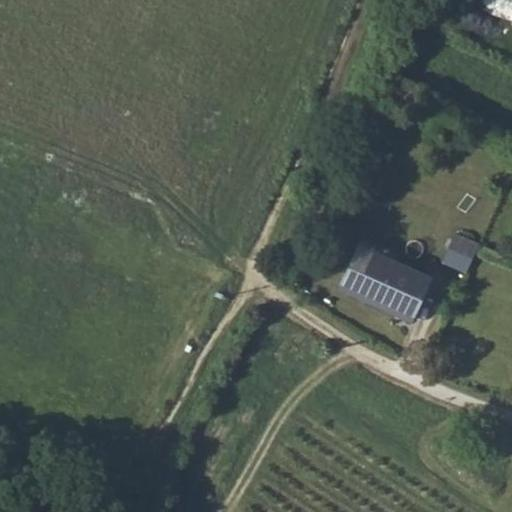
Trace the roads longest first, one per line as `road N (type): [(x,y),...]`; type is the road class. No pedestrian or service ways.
road 1 (track): [(503,412),(359,352),(251,268),(219,267),(186,308),(147,402),(124,429),(93,438),(0,416)]
road 2 (track): [(112,499),(251,268),(365,0)]
